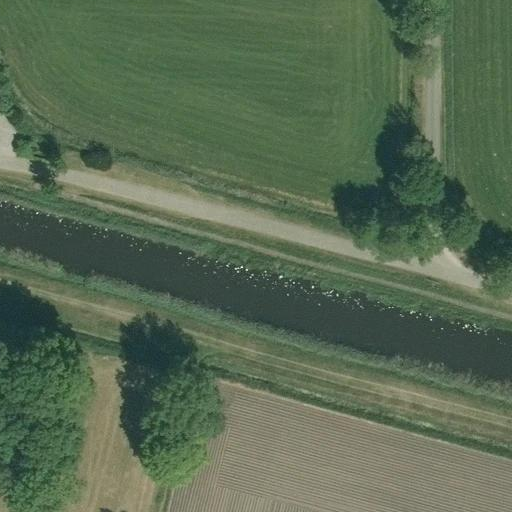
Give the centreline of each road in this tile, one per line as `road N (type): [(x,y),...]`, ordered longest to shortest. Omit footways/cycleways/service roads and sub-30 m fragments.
road 1 (unclassified): [(435,267),(0,162)]
road 2 (unclassified): [(435,267),(434,0)]
